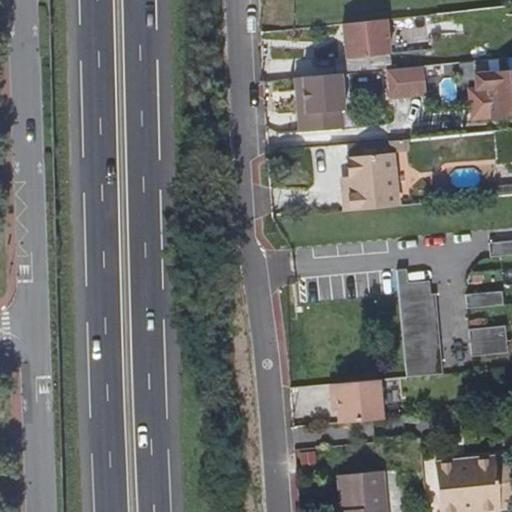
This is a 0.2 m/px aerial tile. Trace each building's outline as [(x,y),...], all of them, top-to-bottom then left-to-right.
[(394,36),(392,20),(374,23),(376,38),(394,36)] [(354,43),(352,22),(346,23),(306,27),(307,38),(313,37),(314,42),(327,40),(328,46),(342,43),(354,43)] [(332,67),(332,55),(331,55),(332,52),(321,53),(321,57),(317,58),(316,68),(332,67)] [(285,55),(268,56),(268,73),(286,72),(287,73),(291,73),(291,72),(300,71),(301,61),(294,61),(294,62),(286,63),(285,55)] [(428,95),(425,67),(389,71),(392,99),(428,95)] [(490,119),(511,117),(511,72),(476,76),(477,92),(487,91),(490,119)] [(490,119),(487,91),(477,92),(479,120),(490,119)] [(404,150),(403,141),(387,143),(388,151),(404,150)] [(393,204),(388,151),(343,156),(346,189),(339,189),(341,209),(393,204)] [(491,195),(511,192),(511,181),(490,184),(491,195)] [(511,255),(511,242),(487,245),(488,257),(511,255)] [(435,375),(429,294),(423,294),(422,281),(400,283),(399,270),(389,270),(399,378),(435,375)] [(496,292),(460,295),(461,309),(497,306),(496,292)] [(498,327),(462,330),(465,357),(501,354),(498,327)] [(383,419),(378,380),(329,385),(331,400),(336,400),(337,411),(339,423),(383,419)] [(438,511),(478,511),(498,510),(493,460),(434,466),(438,511)] [(383,511),(379,475),(336,479),(338,511),(383,511)]
